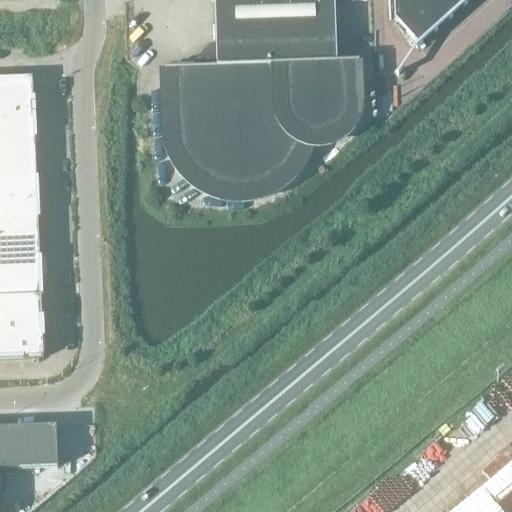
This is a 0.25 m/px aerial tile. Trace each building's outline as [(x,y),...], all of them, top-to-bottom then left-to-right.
[(357,65),(359,65),(359,63),(337,64),(334,0),(214,0),(216,49),(212,50),(198,64),(198,69),(165,70),(165,71),(167,71),(169,132),(172,150),(180,167),(185,174),(194,182),(204,189),(215,195),(219,196),(223,197),(237,199),(251,198),(263,195),(274,190),(284,183),(292,174),(299,164),(305,153),(308,145),(318,146),(329,145),(339,140),(347,134),(354,125),(357,116),(358,106),(357,65)] [(472,0),(394,0),(395,21),(417,46),(416,48),(417,50),(472,0)] [(0,81),(0,361),(43,360),(32,81),(0,81)] [(58,459),(57,429),(0,430),(0,472),(18,472),(18,471),(58,470),(57,459),(58,459)] [(511,482),(499,465),(434,511),(482,511),(479,507),(511,482)]
